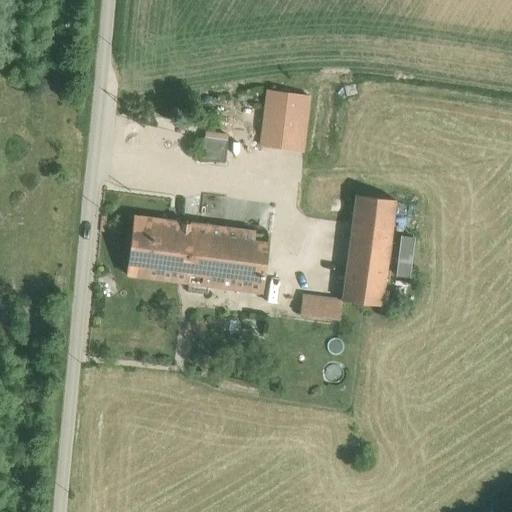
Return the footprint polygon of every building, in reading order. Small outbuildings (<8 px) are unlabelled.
[(309,96),(268,90),(261,146),(301,152),(309,96)] [(227,140),(204,137),(202,160),(225,163),(227,140)] [(395,200),(356,195),(341,300),(342,301),(381,306),(395,200)] [(195,225),(133,217),(126,274),(187,282),(195,225)] [(270,235),(212,228),(212,227),(195,225),(187,282),(188,282),(262,291),(270,235)] [(395,233),(388,273),(403,275),(409,235),(395,233)] [(341,300),(302,295),(299,314),(339,320),(342,301),(341,300)]
